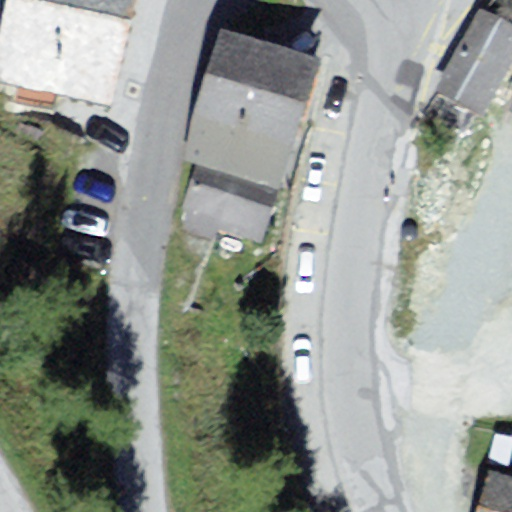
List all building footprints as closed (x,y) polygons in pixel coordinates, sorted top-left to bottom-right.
[(142,0),(14,0),(0,59),(0,89),(115,116),(142,0)] [(511,89),(511,27),(480,10),(435,93),(493,124),(511,89)] [(326,67),(222,39),(185,165),(196,168),(278,195),(326,67)] [(278,195),(196,168),(179,232),(223,246),(227,235),(264,247),(278,195)] [(491,475),(511,476),(511,433),(496,432),(491,475)] [(511,511),(511,486),(493,482),(484,511),(511,511)]
